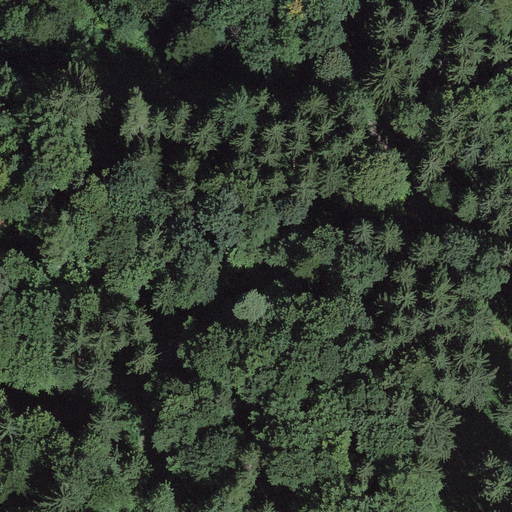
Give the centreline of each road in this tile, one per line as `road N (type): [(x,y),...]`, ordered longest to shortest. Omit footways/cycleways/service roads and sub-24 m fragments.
road 1 (track): [(0,82),(325,93),(363,104),(381,126),(392,166),(383,205),(166,345),(146,391),(149,511)]
road 2 (track): [(388,184),(438,222),(511,337)]
